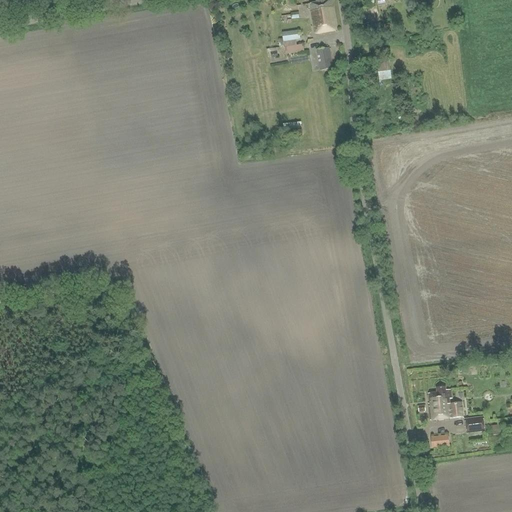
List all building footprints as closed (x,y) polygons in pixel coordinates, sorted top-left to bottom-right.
[(337,31),(332,1),(326,2),(325,0),(316,0),(317,3),(310,5),(315,34),(337,31)] [(383,25),(370,28),(372,38),(385,35),(383,25)] [(299,31),(282,33),(284,42),(300,40),(299,31)] [(329,48),(316,51),(320,71),(333,69),(329,48)] [(381,71),(381,80),(394,79),(394,70),(381,71)] [(284,136),(303,134),(301,123),(283,125),(284,136)] [(430,420),(461,417),(464,417),(462,403),(449,404),(449,399),(452,399),(451,390),(446,391),(445,388),(436,389),(437,393),(429,394),(430,404),(429,404),(430,420)] [(485,431),(483,417),(464,419),(466,434),(485,431)] [(431,438),(432,448),(449,446),(448,436),(431,438)]
